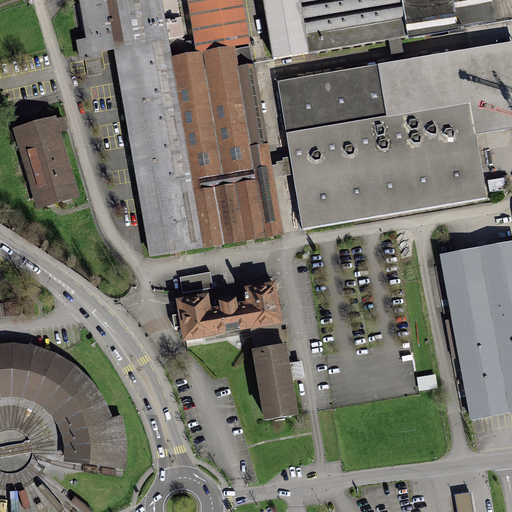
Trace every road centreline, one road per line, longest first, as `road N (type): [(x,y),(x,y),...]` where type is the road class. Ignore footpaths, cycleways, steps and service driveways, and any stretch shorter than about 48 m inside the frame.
road 1 (primary): [(177,478),(150,392),(117,337),(87,304),(0,240)]
road 2 (residential): [(211,499),(511,463)]
